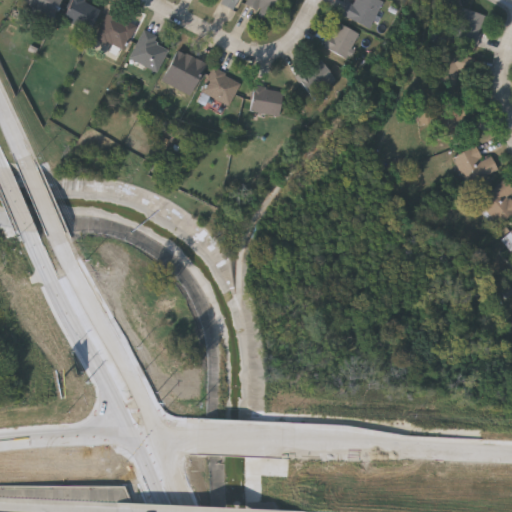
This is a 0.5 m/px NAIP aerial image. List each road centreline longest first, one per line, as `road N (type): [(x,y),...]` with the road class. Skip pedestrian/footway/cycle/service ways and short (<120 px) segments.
road 1 (secondary): [(481,455),(187,442)]
road 2 (tertiary): [(33,240),(138,440)]
road 3 (tertiary): [(161,441),(62,243)]
road 4 (residential): [(319,0),(300,35),(267,55),(151,0)]
road 5 (secondary): [(161,441),(0,443)]
